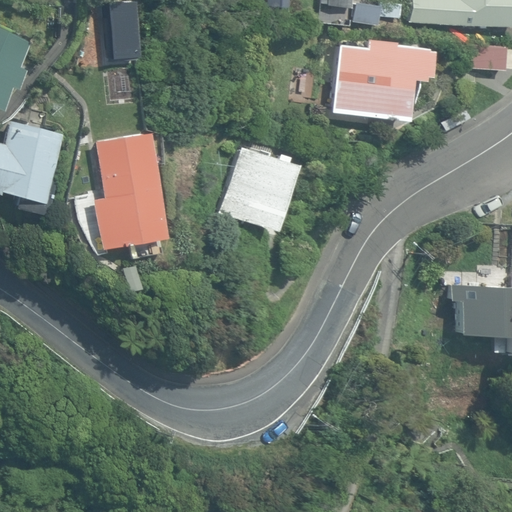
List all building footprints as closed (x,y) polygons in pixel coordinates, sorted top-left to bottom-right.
[(407,0),(407,21),(509,25),(509,0),(407,0)] [(0,95),(5,85),(11,88),(20,69),(14,66),(25,41),(0,30),(0,95)] [(102,37),(106,49),(118,45),(114,33),(102,37)] [(326,111),(398,119),(403,78),(415,80),(415,75),(420,75),(424,49),(418,49),(419,47),(388,43),(389,40),(362,37),(361,46),(335,43),(326,111)] [(462,66),(501,68),(502,44),(463,42),(462,66)] [(10,206),(45,215),(58,167),(51,165),(59,133),(44,129),(49,110),(30,105),(25,124),(5,119),(0,137),(0,190),(13,194),(10,206)] [(435,125),(440,133),(454,125),(450,117),(435,125)] [(89,198),(97,247),(162,236),(144,130),(90,139),(100,196),(89,198)] [(213,211),(266,228),(286,163),(233,147),(213,211)] [(503,353),(511,353),(511,285),(508,285),(508,287),(446,282),(445,296),(454,297),(452,331),(504,335),(503,353)]
